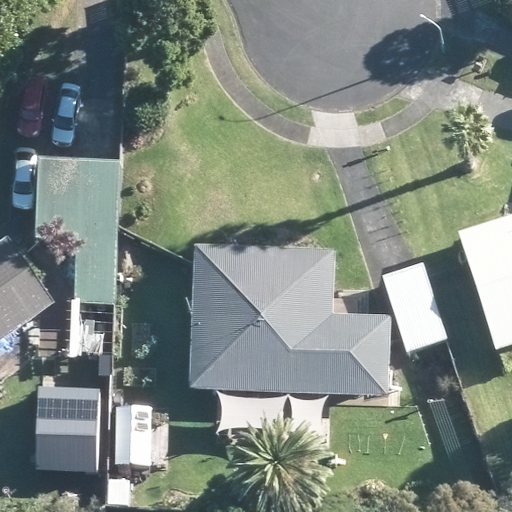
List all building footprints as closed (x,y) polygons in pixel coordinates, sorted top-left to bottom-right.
[(125,167),(113,167),(44,163),(42,197),(41,225),(40,240),(62,242),(83,242),(79,304),(111,306),(117,306),(125,167)] [(501,353),(511,349),(511,220),(477,232),(464,236),(501,353)] [(44,284),(13,241),(0,250),(0,348),(60,305),(44,284)] [(362,320),(338,318),(341,254),(199,249),(193,394),(255,396),(364,400),(394,402),(396,320),(384,320),(362,320)] [(386,279),(397,316),(410,358),(451,345),(428,266),(386,279)] [(49,403),(47,469),(109,472),(113,405),(49,403)] [(170,474),(170,416),(125,416),(125,473),(170,474)]
